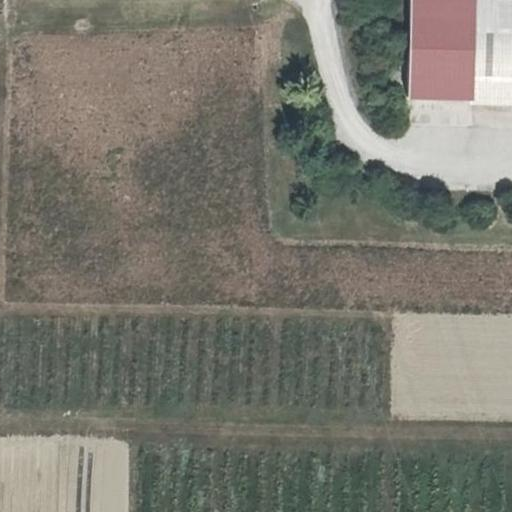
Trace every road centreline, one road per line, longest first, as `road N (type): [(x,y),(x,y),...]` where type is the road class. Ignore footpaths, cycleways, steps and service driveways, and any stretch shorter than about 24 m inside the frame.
road 1 (unclassified): [(511,158),(389,149),(350,117),(304,0)]
road 2 (unclassified): [(0,11),(148,11),(218,0)]
